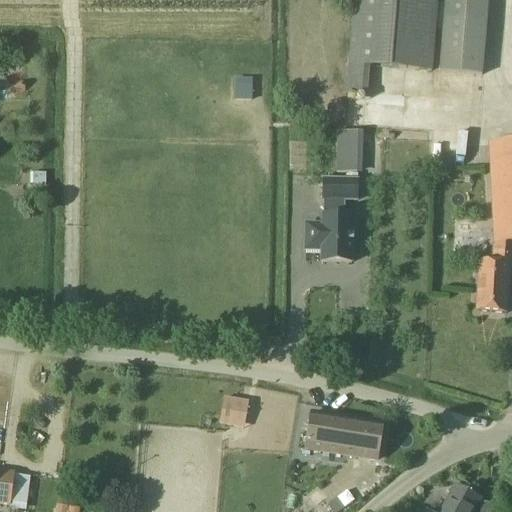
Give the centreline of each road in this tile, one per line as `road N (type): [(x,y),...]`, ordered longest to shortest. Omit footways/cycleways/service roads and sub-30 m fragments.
road 1 (unclassified): [(0,343),(277,377),(472,430)]
road 2 (unclassified): [(375,511),(472,430)]
